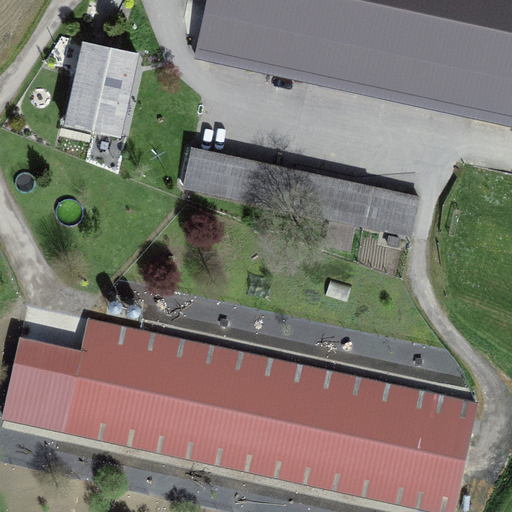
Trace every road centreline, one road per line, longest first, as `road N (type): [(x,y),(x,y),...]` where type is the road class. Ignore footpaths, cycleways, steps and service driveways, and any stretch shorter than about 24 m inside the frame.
road 1 (track): [(51,310),(98,300),(494,386)]
road 2 (track): [(474,509),(494,386),(438,325),(418,260),(431,176),(404,141)]
road 3 (track): [(180,0),(182,61),(202,81),(272,109),(404,141)]
road 4 (track): [(0,190),(51,310),(30,408)]
road 5 (track): [(76,0),(0,100)]
